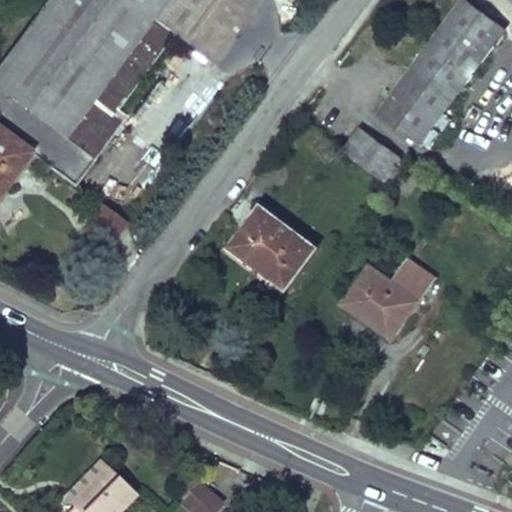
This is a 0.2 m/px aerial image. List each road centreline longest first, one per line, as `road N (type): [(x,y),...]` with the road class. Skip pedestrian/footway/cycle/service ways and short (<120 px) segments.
road 1 (unclassified): [(83,354),(354,0)]
road 2 (tertiary): [(83,354),(372,484)]
road 3 (residential): [(83,354),(51,378),(0,445)]
